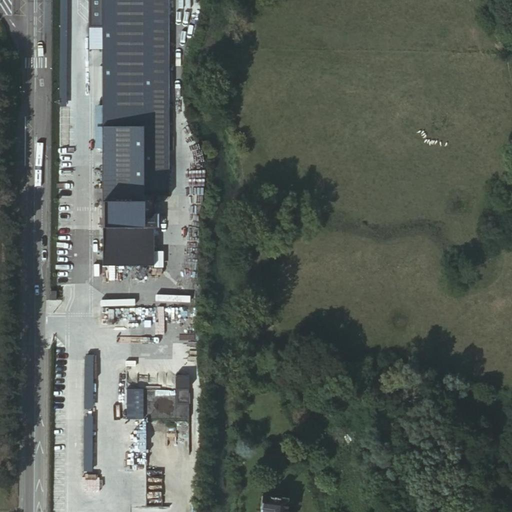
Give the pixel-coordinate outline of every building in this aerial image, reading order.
[(102,27),(102,0),(90,0),(91,26),(102,27)] [(168,166),(167,0),(102,0),(102,27),(103,192),(143,193),(168,193),(168,166)] [(184,167),(168,166),(168,193),(184,192),(184,167)] [(103,192),(102,229),(144,229),(143,193),(103,192)] [(102,229),(102,245),(105,244),(154,243),(154,230),(144,229),(102,229)] [(105,244),(102,245),(101,267),(153,267),(154,243),(105,244)] [(187,388),(187,375),(174,375),(174,388),(187,388)] [(125,385),(124,418),(142,419),(144,386),(125,385)] [(175,416),(176,413),(176,410),(176,408),(176,405),(174,403),(173,401),(171,399),(169,398),(167,397),(166,397),(163,397),(161,397),(158,398),(156,399),(154,400),(152,402),(151,405),(150,407),(150,408),(150,410),(150,412),(151,415),(152,417),(153,419),(155,421),(158,422),(160,423),(163,424),(165,423),(168,423),(170,421),(172,420),(174,418),(175,416)] [(284,511),(286,497),(260,495),(258,511),(284,511)]
